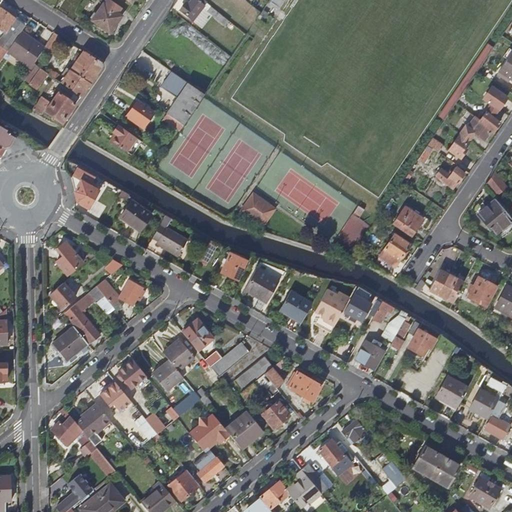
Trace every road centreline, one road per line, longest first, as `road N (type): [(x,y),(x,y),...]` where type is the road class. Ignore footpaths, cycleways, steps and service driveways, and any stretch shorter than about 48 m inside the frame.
road 1 (residential): [(30,419),(189,288)]
road 2 (residential): [(207,511),(357,386)]
road 3 (residential): [(189,288),(357,386)]
road 4 (residential): [(30,419),(21,229)]
road 5 (residential): [(357,386),(511,475)]
road 6 (residential): [(52,214),(189,288)]
road 7 (residential): [(116,62),(39,172)]
road 8 (residential): [(441,228),(511,126)]
